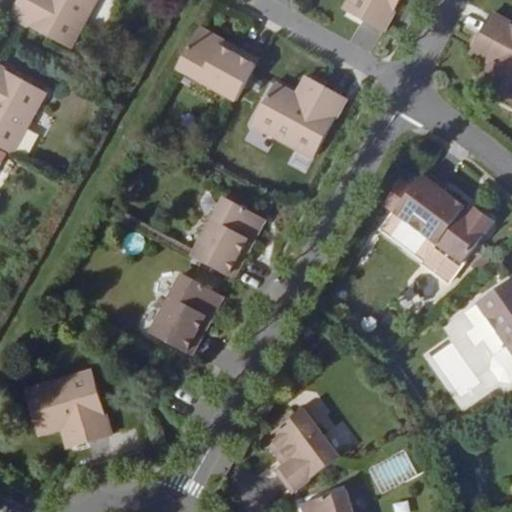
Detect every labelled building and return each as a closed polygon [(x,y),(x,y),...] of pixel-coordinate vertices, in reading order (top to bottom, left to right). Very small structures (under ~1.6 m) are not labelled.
[(20,0),(11,18),(70,52),(98,0),(20,0)] [(363,0),(352,0),(347,11),(355,15),(363,0)] [(363,0),(355,15),(386,33),(403,0),(363,0)] [(511,24),(495,15),(476,48),(494,58),(490,65),(478,88),(511,106),(511,24)] [(226,43),(200,28),(178,69),(238,103),(258,67),(223,48),(226,43)] [(261,62),(226,43),(223,48),(258,67),(261,62)] [(472,55),(490,65),(494,58),(476,48),(472,55)] [(0,147),(12,154),(46,94),(0,68),(0,147)] [(307,101),(317,84),(309,80),(299,96),(307,101)] [(255,123),(316,158),(347,102),(317,84),(307,101),(299,96),(277,85),(255,123)] [(459,215),(464,209),(443,193),(445,189),(422,171),(394,211),(395,213),(460,263),(487,229),(486,221),(478,214),(471,214),(467,220),(459,215)] [(249,242),(254,245),(267,222),(227,200),(195,258),(229,277),(249,242)] [(471,214),(464,209),(459,215),(467,220),(471,214)] [(417,248),(426,236),(395,213),(386,225),(388,237),(404,249),(417,248)] [(229,277),(234,280),(254,245),(249,242),(229,277)] [(494,268),(481,279),(485,283),(497,272),(494,268)] [(511,276),(477,304),(511,352),(511,276)] [(208,318),(213,321),(226,298),(185,277),(154,336),(189,354),(208,318)] [(511,352),(477,304),(463,314),(511,381),(511,352)] [(194,357),(213,321),(208,318),(189,354),(194,357)] [(453,408),(416,358),(401,374),(433,417),(453,408)] [(72,427),(77,447),(112,437),(93,374),(28,393),(39,437),(63,430),(72,427)] [(281,470),(295,491),(340,458),(307,410),(273,435),(292,461),(288,464),(281,470)] [(69,450),(77,447),(72,427),(63,430),(69,450)] [(269,438),(288,464),(292,461),(273,435),(269,438)] [(405,451),(368,469),(380,494),(416,476),(405,451)] [(461,511),(481,511),(480,483),(460,484),(461,511)] [(352,511),(346,492),(301,506),(303,511),(352,511)]
